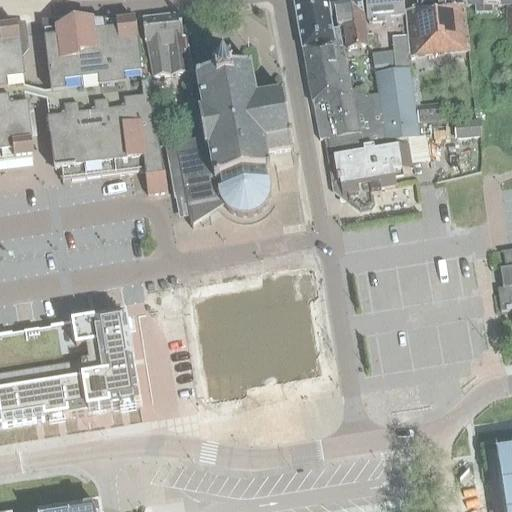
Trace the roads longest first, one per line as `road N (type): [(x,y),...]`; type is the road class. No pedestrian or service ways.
road 1 (tertiary): [(0,467),(126,446),(258,462),(356,444)]
road 2 (residential): [(0,293),(323,237)]
road 3 (residential): [(277,0),(323,237)]
road 4 (residential): [(0,9),(220,0)]
road 5 (residential): [(323,237),(356,444)]
